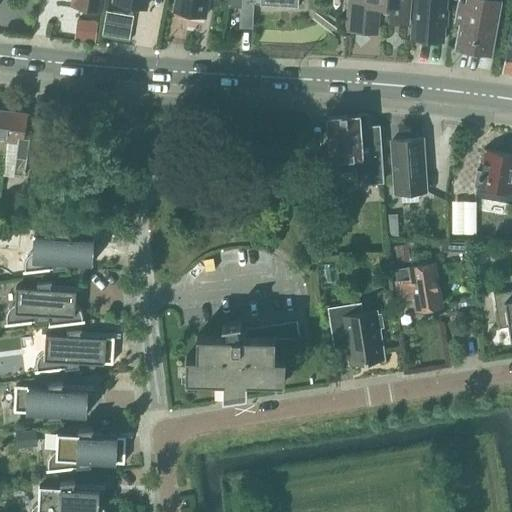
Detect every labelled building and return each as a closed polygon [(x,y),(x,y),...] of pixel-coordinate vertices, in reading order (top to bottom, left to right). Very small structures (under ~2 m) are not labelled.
[(74,0),(74,3),(102,8),(103,0),(74,0)] [(176,0),(175,10),(206,16),(209,0),(176,0)] [(350,0),(348,29),(378,31),(380,5),(393,6),(392,19),(393,19),(393,17),(402,18),(402,20),(409,20),(410,0),(350,0)] [(447,0),(415,0),(412,38),(444,41),(447,0)] [(461,0),(457,19),(463,20),(458,46),(491,52),(500,0),(461,0)] [(135,15),(107,10),(103,34),(130,39),(135,15)] [(79,19),(76,38),(95,41),(98,22),(79,19)] [(0,171),(5,172),(9,140),(13,110),(0,107),(0,171)] [(13,110),(9,140),(19,141),(15,174),(26,175),(32,129),(27,129),(29,112),(13,110)] [(359,169),(360,182),(384,180),(380,124),(369,125),(368,113),(361,113),(346,114),(329,116),(332,158),(328,158),(328,171),(359,169)] [(393,139),(397,191),(427,189),(423,137),(393,139)] [(511,152),(487,148),(483,170),(478,169),(476,185),(507,191),(511,173),(511,152)] [(2,199),(0,218),(13,219),(15,201),(2,199)] [(16,201),(14,218),(25,219),(26,202),(16,201)] [(397,220),(388,220),(389,234),(398,234),(397,220)] [(454,221),(455,233),(478,232),(478,220),(454,221)] [(26,259),(25,262),(25,263),(25,266),(25,269),(26,270),(24,270),(24,272),(69,267),(69,265),(68,265),(68,261),(94,263),(94,261),(92,261),(93,238),(95,238),(95,237),(69,235),(69,229),(71,229),(71,227),(56,229),(56,231),(57,231),(57,235),(35,233),(35,235),(36,235),(35,250),(33,251),(32,252),(29,253),(28,254),(28,255),(26,258),(26,259)] [(452,241),(452,250),(466,251),(466,241),(452,241)] [(408,243),(396,245),(399,261),(410,260),(408,243)] [(390,256),(380,257),(381,266),(391,265),(390,256)] [(412,265),(396,268),(401,300),(407,299),(417,298),(419,310),(441,306),(438,289),(439,289),(437,278),(436,278),(434,262),(412,265)] [(50,323),(50,325),(85,321),(85,319),(84,319),(84,318),(84,317),(84,314),(83,311),(82,309),(80,307),(78,305),(77,304),(75,303),(75,291),(77,291),(77,289),(51,288),(51,282),(53,282),(53,280),(38,282),(38,283),(39,283),(39,287),(17,286),(17,287),(18,288),(17,302),(15,303),(12,305),(10,307),(9,310),(8,311),(7,312),(7,314),(7,315),(6,317),(6,318),(7,319),(7,321),(7,322),(6,323),(6,324),(50,319),(50,323)] [(511,289),(494,293),(500,327),(509,326),(511,340),(511,339),(511,289)] [(329,308),(333,332),(346,330),(351,364),(384,359),(379,327),(384,326),(382,313),(377,314),(376,309),(362,312),(361,303),(329,308)] [(249,389),(249,387),(248,380),(277,381),(277,377),(285,377),(286,359),(286,357),(275,357),(276,337),(278,337),(301,337),(302,336),(301,336),(298,321),(299,321),(298,319),(246,328),(246,329),(246,339),(241,339),(241,337),(233,336),(233,339),(228,338),(228,335),(225,335),(198,334),(198,336),(198,355),(187,355),(187,357),(188,357),(187,370),(191,370),(191,377),(187,377),(187,378),(187,379),(212,380),(220,380),(222,391),(222,393),(249,389)] [(45,350),(43,351),(41,353),(40,354),(39,356),(38,359),(37,361),(37,362),(37,364),(37,367),(37,369),(36,369),(36,371),(80,366),(80,364),(79,364),(80,361),(113,362),(114,361),(112,361),(113,338),(115,338),(115,336),(81,335),(81,329),(83,329),(82,327),(68,329),(68,330),(69,330),(69,334),(47,333),(47,334),(48,334),(47,349),(45,350)] [(51,383),(51,386),(16,384),(16,386),(18,386),(16,409),(15,409),(15,410),(49,412),(49,418),(48,418),(48,420),(62,418),(62,417),(61,417),(61,413),(87,414),(87,413),(86,413),(87,390),(89,390),(89,388),(63,387),(63,381),(65,381),(64,379),(50,381),(50,383),(51,383)] [(59,448),(56,450),(54,451),(53,452),(52,453),(51,455),(50,456),(49,457),(49,458),(49,460),(48,461),(48,463),(48,466),(49,469),(47,469),(48,470),(92,465),(92,463),(91,464),(91,460),(125,462),(125,460),(124,460),(125,437),(126,437),(126,436),(93,434),(93,428),(94,428),(94,426),(79,428),(80,430),(81,429),(80,433),(58,432),(58,434),(60,434),(59,448)] [(33,431),(18,433),(19,447),(35,445),(33,431)] [(103,505),(101,503),(98,501),(99,489),(100,490),(100,488),(74,486),(75,481),(76,480),(76,479),(61,480),(62,482),(62,486),(40,485),(40,486),(41,486),(41,501),(38,502),(36,504),(34,506),(33,507),(32,509),(31,510),(31,511),(30,511),(106,511),(106,510),(105,507),(104,506),(103,505)]
